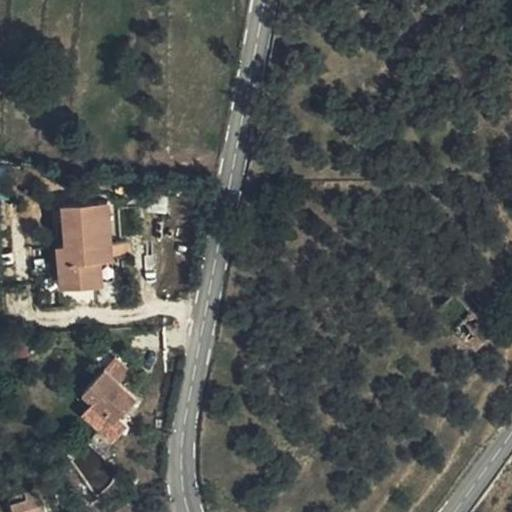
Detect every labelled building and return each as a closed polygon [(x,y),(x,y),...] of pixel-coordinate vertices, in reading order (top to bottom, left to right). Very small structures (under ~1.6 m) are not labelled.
[(166,182),(150,181),(149,205),(165,207),(166,182)] [(103,282),(102,277),(101,250),(113,250),(109,200),(64,202),(67,241),(59,243),(62,284),(103,282)] [(101,250),(102,277),(114,277),(113,250),(101,250)] [(477,349),(498,327),(461,293),(440,315),(477,349)] [(130,369),(117,356),(84,391),(93,400),(82,412),(113,441),(128,424),(119,415),(137,396),(120,380),(130,369)] [(41,511),(47,511),(41,488),(23,492),(25,498),(13,500),(15,511),(41,511)]
